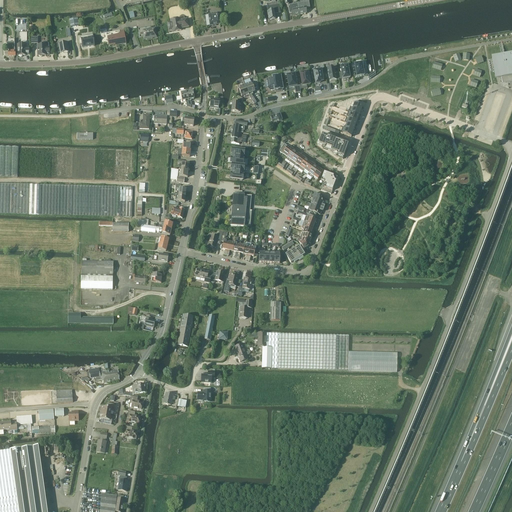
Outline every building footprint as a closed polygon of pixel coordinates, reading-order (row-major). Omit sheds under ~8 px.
[(278,2),(267,4),(268,13),(267,13),(269,20),(276,19),(275,14),(279,13),(278,12),(280,12),(278,2)] [(298,4),(298,7),(300,15),(307,13),(307,11),(309,11),(308,8),(310,8),(309,2),(298,4)] [(298,7),(291,8),(288,8),(289,14),(292,14),(292,16),(300,15),(298,7)] [(211,26),(221,24),(219,14),(209,16),(211,26)] [(71,28),(79,26),(77,18),(69,20),(71,28)] [(180,20),(171,22),(171,20),(170,20),(171,24),(169,24),(168,26),(168,28),(170,29),(172,29),(173,33),(178,32),(178,31),(178,30),(189,28),(188,20),(185,21),(185,18),(184,18),(185,21),(180,22),(180,20)] [(151,27),(139,30),(140,37),(144,37),(144,40),(147,40),(147,39),(157,38),(155,30),(152,30),(151,27)] [(106,29),(100,30),(102,42),(108,41),(109,46),(118,45),(118,46),(125,45),(123,31),(107,34),(106,29)] [(18,37),(18,56),(19,56),(20,57),(21,57),(22,56),(26,56),(26,54),(29,54),(29,47),(29,34),(21,34),(21,37),(18,37)] [(94,46),(93,38),(93,35),(78,37),(79,44),(82,44),(82,48),(94,46)] [(38,45),(38,56),(39,56),(40,57),(42,57),(43,56),(46,56),(46,55),(49,54),(49,47),(49,45),(49,44),(48,43),(47,43),(46,42),(45,42),(44,42),(44,43),(43,43),(42,44),(42,45),(38,45)] [(67,44),(57,45),(58,51),(60,50),(61,54),(68,52),(67,44)] [(511,55),(492,59),(492,60),(488,61),(490,72),(494,71),(495,79),(497,79),(500,78),(501,78),(502,83),(502,84),(505,83),(511,82),(511,55)] [(357,76),(357,77),(359,76),(362,76),(364,75),(363,71),(365,70),(364,66),(362,66),(362,63),(355,64),(355,67),(352,68),(354,76),(357,76)] [(348,79),(348,78),(350,78),(349,75),(350,75),(350,71),(349,71),(348,65),(340,67),(341,73),(338,73),(339,79),(342,79),(344,79),(344,80),(348,79)] [(334,68),(327,70),(329,81),(336,80),(338,80),(339,80),(337,71),(335,71),(334,68)] [(321,70),(314,71),(316,84),(320,83),(320,82),(323,81),(323,79),(326,79),(325,73),(322,73),(321,70)] [(308,72),(300,74),(302,86),(310,85),(309,81),(312,81),(311,73),(308,73),(308,72)] [(295,75),(287,76),(289,87),(294,86),(295,91),(296,93),(300,93),(300,90),(298,75),(295,76),(295,75)] [(272,79),(266,80),(267,89),(268,89),(269,91),(274,90),(274,92),(275,92),(282,91),(282,90),(283,90),(281,76),(271,78),(272,79)] [(251,82),(245,85),(249,96),(251,95),(253,94),(252,93),(255,92),(254,89),(257,88),(253,84),(252,84),(251,82)] [(244,96),(244,97),(249,96),(245,85),(238,87),(239,89),(238,89),(238,94),(240,93),(242,97),(244,96)] [(186,101),(187,106),(188,106),(188,105),(189,105),(189,103),(188,101),(187,92),(181,94),(182,101),(186,101)] [(210,108),(217,109),(216,115),(219,115),(220,109),(218,109),(219,100),(211,100),(210,108)] [(239,102),(232,102),(231,112),(235,112),(235,113),(240,113),(241,108),(239,108),(239,102)] [(354,104),(352,109),(361,112),(363,107),(360,106),(361,103),(356,102),(355,104),(354,104)] [(350,108),(348,114),(350,115),(359,118),(361,112),(352,109),(350,108)] [(275,115),(270,116),(272,122),(278,120),(278,122),(281,121),(282,121),(280,115),(280,114),(275,115)] [(149,130),(150,115),(143,115),(143,123),(140,123),(139,130),(149,130)] [(154,124),(167,124),(167,117),(154,116),(154,124)] [(184,125),(193,126),(194,119),(185,118),(185,122),(183,122),(182,125),(184,125)] [(346,118),(344,124),(346,125),(355,128),(357,122),(348,119),(346,118)] [(233,131),(232,134),(237,135),(238,132),(241,133),(243,133),(244,126),(247,126),(247,122),(234,121),(233,126),(232,126),(231,129),(233,131)] [(342,128),(340,134),(351,138),(353,132),(345,129),(342,128)] [(149,134),(141,134),(141,136),(140,142),(148,142),(149,136),(149,134)] [(322,135),(319,145),(325,147),(324,149),(331,151),(330,152),(337,154),(336,157),(343,160),(348,145),(341,142),(335,140),(328,138),(322,135)] [(279,152),(282,154),(287,157),(292,150),(284,144),(279,151),(279,152)] [(0,176),(17,177),(18,147),(0,146),(0,176)] [(232,149),(232,154),(232,156),(243,157),(243,155),(244,155),(244,150),(232,149)] [(297,153),(292,150),(287,157),(285,159),(290,163),(297,153)] [(294,166),(301,156),(297,153),(290,163),(294,166)] [(231,158),(231,163),(232,163),(232,165),(243,166),(243,160),(243,159),(243,157),(232,156),(232,158),(231,158)] [(294,166),(298,169),(305,159),(301,156),(294,166)] [(304,170),(310,162),(305,159),(298,169),(303,172),(304,170)] [(304,170),(309,173),(314,166),(310,162),(304,170)] [(232,165),(232,169),(232,171),(243,173),(243,170),(243,171),(244,166),(243,166),(232,165)] [(312,178),(313,176),(319,169),(314,166),(309,173),(307,175),(312,178)] [(323,172),(319,169),(313,176),(318,180),(323,172)] [(231,174),(231,179),(243,180),(243,175),(243,173),(232,171),(232,174),(231,174)] [(329,190),(330,190),(332,191),(337,178),(324,173),(321,181),(324,182),(325,181),(327,185),(325,185),(324,188),(325,189),(327,189),(329,190)] [(378,511),(389,487),(413,432),(439,368),(466,301),(496,224),(511,178),(511,208),(505,228),(475,305),(472,315),(469,321),(448,372),(421,437),(403,481),(397,493),(389,511),(390,511),(399,493),(404,482),(422,438),(450,373),(470,321),(473,315),(477,305),(506,229),(511,212),(511,174),(494,224),(465,301),(438,368),(412,432),(388,487),(376,511),(378,511)] [(0,183),(0,213),(38,215),(132,217),(133,192),(133,187),(30,185),(0,183)] [(230,225),(248,227),(249,223),(249,219),(249,216),(249,215),(250,212),(250,211),(251,196),(252,196),(245,195),(244,195),(244,198),(240,197),(240,195),(234,194),(233,206),(232,206),(231,214),(232,214),(231,225),(230,225)] [(313,197),(314,198),(311,204),(324,209),(325,206),(323,206),(325,202),(322,201),(323,197),(314,194),(313,197)] [(323,212),(324,209),(311,204),(309,211),(308,210),(306,214),(308,214),(315,217),(316,214),(320,215),(321,211),(323,212)] [(179,208),(178,209),(172,208),(170,215),(178,217),(183,219),(185,210),(179,208)] [(314,220),(315,217),(308,214),(307,217),(306,216),(304,222),(314,226),(315,223),(317,223),(318,221),(314,220)] [(113,224),(113,223),(99,222),(99,226),(112,227),(112,232),(128,232),(128,224),(113,224)] [(313,228),(314,226),(304,222),(302,227),(314,231),(315,229),(313,228)] [(303,229),(302,232),(312,236),(310,235),(311,233),(313,233),(314,231),(302,227),(301,228),(303,229)] [(221,242),(223,231),(220,230),(219,232),(218,237),(211,235),(208,247),(216,248),(217,241),(221,242)] [(227,232),(223,231),(221,242),(224,242),(222,249),(225,250),(224,255),(226,255),(230,242),(227,241),(228,239),(225,238),(227,232)] [(300,238),(302,238),(312,242),(313,240),(311,239),(312,236),(302,232),(300,238)] [(311,244),(312,242),(302,238),(301,240),(299,242),(303,249),(308,247),(309,244),(311,244)] [(230,251),(233,252),(235,243),(234,243),(230,242),(226,255),(229,256),(230,251)] [(245,245),(240,244),(237,258),(239,258),(240,254),(243,254),(245,245)] [(256,246),(256,248),(251,247),(247,260),(250,261),(251,256),(254,257),(254,255),(257,256),(259,247),(256,246)] [(299,246),(295,249),(301,259),(303,258),(302,257),(305,255),(299,246)] [(295,249),(290,252),(296,262),(301,259),(295,249)] [(294,263),(296,262),(290,252),(285,254),(291,263),(294,262),(294,263)] [(169,259),(168,259),(168,255),(159,254),(158,261),(168,263),(168,261),(169,259)] [(69,288),(70,261),(45,261),(44,288),(69,288)] [(39,287),(39,263),(20,262),(20,287),(39,287)] [(112,290),(113,262),(81,262),(81,289),(112,290)] [(205,279),(205,282),(210,284),(211,278),(207,277),(209,272),(197,269),(195,277),(205,279)] [(212,273),(210,282),(214,283),(214,281),(223,283),(225,277),(222,276),(223,273),(217,272),(216,274),(212,273)] [(151,282),(161,284),(162,276),(153,274),(151,282)] [(229,284),(226,283),(224,291),(229,292),(230,285),(236,287),(238,277),(231,275),(229,284)] [(135,276),(134,281),(143,282),(142,284),(145,284),(146,277),(135,276)] [(245,278),(242,288),(239,287),(237,295),(242,296),(244,289),(250,290),(252,280),(245,278)] [(240,307),(240,318),(247,319),(248,308),(251,309),(252,302),(246,301),(246,308),(240,307)] [(270,321),(281,321),(281,303),(271,303),(270,321)] [(136,316),(137,310),(133,309),(128,307),(128,315),(132,315),(136,316)] [(68,314),(68,324),(113,325),(113,318),(100,318),(81,318),(81,314),(68,314)] [(177,345),(188,347),(193,317),(183,315),(177,345)] [(140,325),(153,328),(155,322),(150,321),(150,318),(142,316),(140,325)] [(205,339),(210,340),(215,317),(210,316),(205,339)] [(227,341),(228,332),(220,332),(219,340),(227,341)] [(349,336),(266,334),(265,347),(272,348),(271,369),(348,371),(349,336)] [(243,344),(235,347),(236,347),(238,352),(237,352),(239,358),(240,363),(248,360),(247,355),(249,355),(250,353),(249,351),(247,350),(245,351),(245,350),(243,344)] [(262,347),(262,368),(271,369),(272,348),(265,347),(262,347)] [(99,368),(89,370),(90,379),(94,378),(100,377),(96,378),(96,381),(101,380),(101,381),(103,380),(103,383),(110,382),(109,372),(102,373),(100,373),(99,368)] [(118,371),(109,372),(110,382),(119,381),(118,371)] [(208,376),(202,375),(201,382),(211,383),(211,379),(214,379),(215,373),(208,372),(208,376)] [(144,385),(132,386),(133,394),(145,393),(144,385)] [(198,393),(197,400),(198,400),(203,400),(203,402),(210,402),(211,389),(204,388),(204,393),(198,393)] [(72,390),(56,391),(57,404),(73,403),(72,390)] [(164,399),(163,403),(171,405),(172,400),(174,400),(175,397),(173,397),(173,395),(166,393),(165,399),(164,399)] [(142,403),(137,402),(138,398),(131,397),(130,404),(132,404),(131,408),(141,410),(142,403)] [(100,412),(101,412),(101,413),(111,414),(111,411),(114,410),(115,404),(108,403),(107,407),(102,406),(101,410),(101,409),(100,412)] [(53,410),(39,411),(39,421),(54,420),(53,410)] [(128,411),(127,418),(129,419),(129,422),(139,424),(140,417),(135,416),(135,412),(128,411)] [(78,421),(78,412),(71,412),(71,413),(68,413),(69,421),(78,421)] [(110,418),(111,414),(101,413),(101,414),(100,413),(100,416),(100,419),(105,420),(105,424),(111,425),(112,419),(110,418)] [(23,426),(17,426),(16,423),(11,423),(10,422),(0,422),(0,431),(9,430),(9,431),(17,431),(17,430),(24,430),(24,428),(27,428),(28,436),(32,435),(31,425),(32,425),(31,416),(17,417),(17,426),(27,425),(27,426),(23,426)] [(137,433),(132,432),(132,428),(126,427),(124,434),(127,434),(126,438),(136,439),(137,433)] [(106,442),(99,441),(96,452),(104,454),(106,442)] [(18,511),(47,511),(38,446),(10,450),(18,511)] [(18,511),(10,450),(0,451),(0,511),(18,511)] [(117,481),(116,490),(118,491),(126,492),(128,482),(120,480),(120,481),(117,481)] [(102,494),(101,505),(104,505),(104,504),(110,504),(110,502),(116,502),(117,496),(102,494)] [(116,511),(122,511),(125,500),(123,500),(124,496),(118,495),(117,499),(118,499),(116,511)] [(114,511),(116,502),(110,502),(110,504),(104,504),(104,505),(101,505),(99,511),(114,511)]
